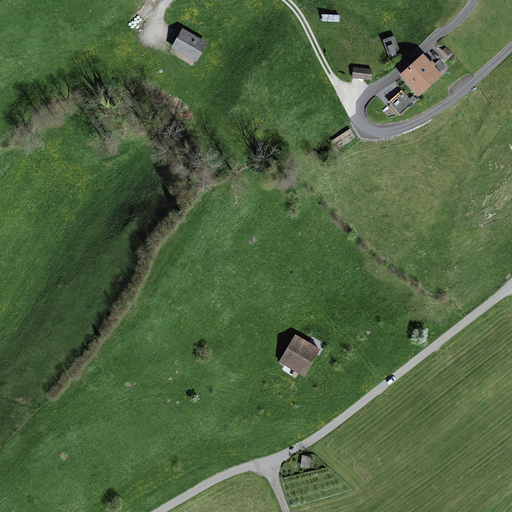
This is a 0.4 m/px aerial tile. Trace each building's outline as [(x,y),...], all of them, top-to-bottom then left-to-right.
[(206,42),(182,29),(171,48),(195,61),(206,42)] [(394,36),(382,40),(388,57),(401,52),(394,36)] [(442,76),(423,54),(401,76),(420,97),(442,76)] [(372,69),(354,67),(352,79),(371,81),(372,69)] [(404,92),(390,104),(400,115),(413,103),(404,92)] [(298,333),(279,363),(304,377),(322,347),(298,333)] [(311,456),(301,456),(301,468),(310,468),(311,456)]
